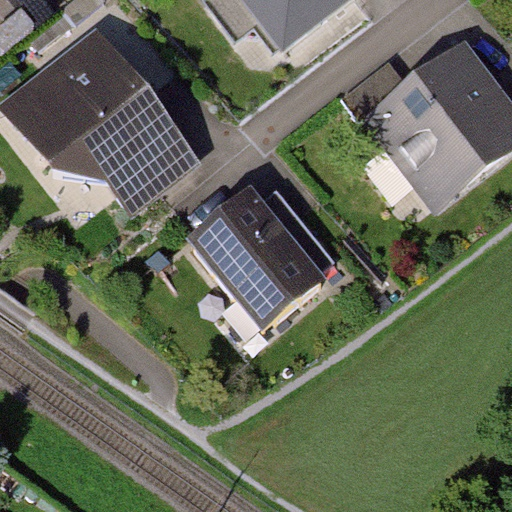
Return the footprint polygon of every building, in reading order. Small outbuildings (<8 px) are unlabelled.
[(357,0),(235,0),(284,68),(366,11),(357,0)] [(111,47),(3,121),(58,199),(128,209),(193,164),(111,47)] [(511,137),(459,69),(377,132),(438,211),(511,153),(511,137)] [(408,94),(390,70),(342,107),(360,130),(408,94)] [(264,205),(195,261),(265,347),(334,291),(264,205)]
